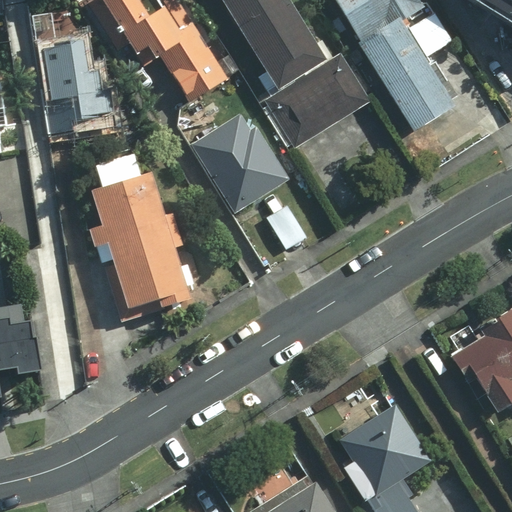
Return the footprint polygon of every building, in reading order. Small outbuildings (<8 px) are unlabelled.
[(163,0),(167,6),(152,15),(142,0),(95,0),(92,3),(133,69),(163,50),(195,99),(231,76),(183,0),(163,0)] [(330,55),(297,0),(234,0),(284,82),(330,55)] [(426,3),(424,0),(338,0),(417,128),(458,103),(405,16),(426,3)] [(77,126),(75,113),(116,107),(113,86),(106,87),(103,67),(92,68),(88,37),(66,40),(62,12),(35,16),(50,129),(77,126)] [(372,102),(342,54),(268,101),(298,148),(372,102)] [(0,138),(9,137),(0,80),(0,79),(0,138)] [(261,123),(252,128),(243,114),(195,143),(237,210),(293,176),(261,123)] [(108,222),(94,226),(125,318),(199,294),(158,170),(146,173),(139,150),(102,162),(110,185),(97,189),(108,222)] [(287,201),(268,213),(290,250),(309,239),(287,201)] [(47,298),(26,300),(20,296),(0,298),(0,408),(16,407),(12,379),(56,374),(47,298)] [(496,326),(453,355),(470,380),(479,373),(500,405),(511,397),(511,306),(492,320),(496,326)] [(434,454),(398,401),(341,438),(377,492),(434,454)] [(342,511),(319,477),(264,511),(342,511)]
